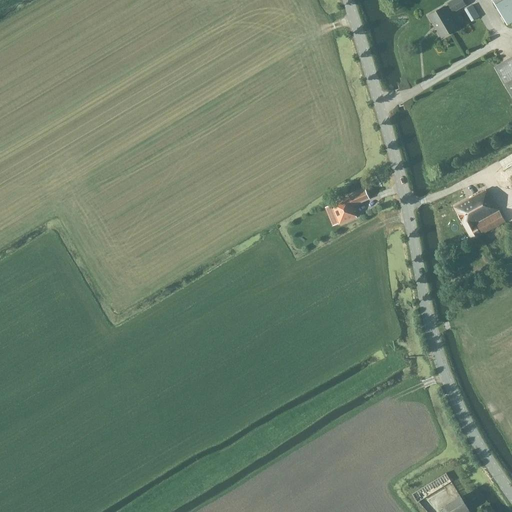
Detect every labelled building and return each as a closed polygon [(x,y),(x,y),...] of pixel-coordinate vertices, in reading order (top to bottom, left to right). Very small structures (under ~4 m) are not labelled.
[(444,7),(429,16),(441,38),(457,29),(449,14),(453,12),(453,13),(465,6),(462,0),(454,0),(448,4),(449,5),(445,8),(444,7)] [(511,0),(492,0),(507,25),(511,22),(511,0)] [(470,20),(478,16),(472,4),(464,8),(470,20)] [(511,57),(494,68),(511,96),(511,98),(511,57)] [(489,196),(483,185),(451,202),(454,207),(453,207),(472,240),(506,222),(491,195),(489,196)] [(370,199),(366,190),(331,204),(340,225),(356,218),(352,207),(370,199)] [(412,494),(417,503),(419,502),(452,481),(446,473),(412,494)] [(461,496),(445,506),(439,510),(440,511),(469,511),(468,509),(469,509),(461,496)]
